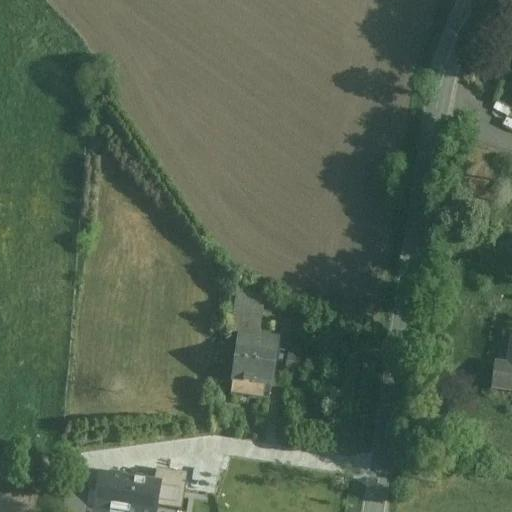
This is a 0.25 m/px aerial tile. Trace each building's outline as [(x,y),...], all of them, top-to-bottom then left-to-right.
[(239,335),(258,337),(263,300),(237,295),(231,334),(239,335)] [(258,337),(239,335),(230,398),(268,404),(277,340),(258,337)] [(288,349),(285,371),(301,373),(304,351),(288,349)] [(511,354),(510,370),(496,368),(493,390),(511,392),(511,354)] [(155,511),(159,487),(100,478),(97,497),(121,500),(119,511),(155,511)] [(119,511),(121,500),(97,497),(96,501),(87,500),(84,511),(119,511)]
